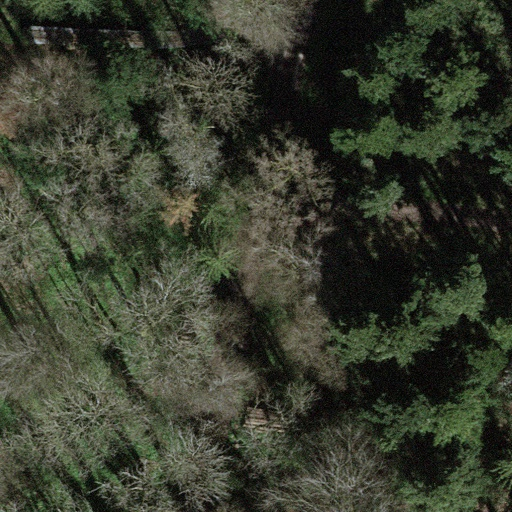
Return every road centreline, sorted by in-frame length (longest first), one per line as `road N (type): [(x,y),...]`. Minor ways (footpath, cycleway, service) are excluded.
road 1 (track): [(310,0),(197,511)]
road 2 (track): [(511,230),(270,176)]
